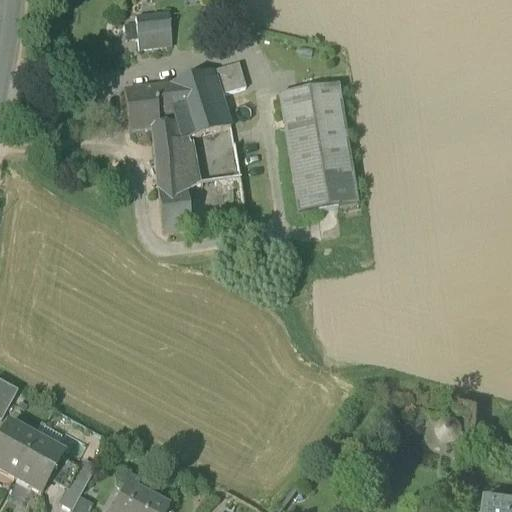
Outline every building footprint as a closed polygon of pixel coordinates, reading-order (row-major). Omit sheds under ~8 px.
[(134,23),(138,54),(171,51),(168,20),(134,23)] [(211,76),(219,101),(244,93),(237,69),(211,76)] [(123,97),(128,135),(150,132),(158,131),(157,129),(156,118),(172,116),(176,127),(177,131),(191,126),(186,110),(219,101),(211,76),(164,90),(165,92),(123,97)] [(278,100),(297,219),(356,210),(337,91),(278,100)] [(150,132),(152,149),(174,147),(181,146),(189,144),(229,132),(219,101),(186,110),(191,126),(177,131),(176,127),(157,129),(158,131),(150,132)] [(179,184),(184,191),(195,190),(189,144),(181,146),(174,147),(175,160),(179,184)] [(152,149),(153,161),(175,160),(174,147),(152,149)] [(179,184),(175,160),(153,161),(161,239),(189,235),(184,191),(179,184)] [(239,184),(195,190),(184,191),(189,235),(245,227),(239,184)] [(0,427),(1,428),(17,397),(0,387),(0,427)] [(459,425),(452,419),(444,420),(437,424),(435,432),(437,441),(444,446),(454,446),(459,441),(462,434),(459,425)] [(0,471),(17,481),(36,446),(7,430),(0,443),(0,471)] [(44,432),(36,446),(54,456),(62,442),(44,432)] [(54,456),(36,446),(17,481),(30,489),(28,493),(40,499),(47,486),(59,465),(61,460),(54,456)] [(65,496),(76,474),(59,465),(47,486),(65,496)] [(57,509),(62,511),(73,511),(79,502),(90,481),(76,474),(65,496),(57,509)] [(119,511),(168,511),(138,496),(140,491),(132,487),(119,511)] [(90,511),(92,509),(79,502),(73,511),(90,511)] [(511,511),(511,507),(484,503),(482,511),(511,511)]
